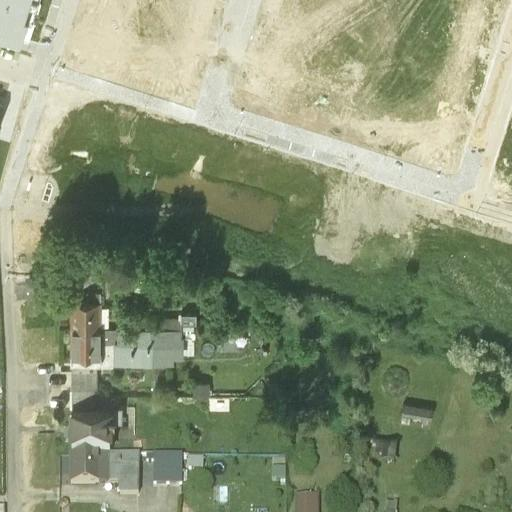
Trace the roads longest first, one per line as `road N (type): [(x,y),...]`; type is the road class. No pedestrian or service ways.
road 1 (residential): [(246,0),(209,113),(462,196),(511,49)]
road 2 (residential): [(38,72),(3,201),(15,511)]
